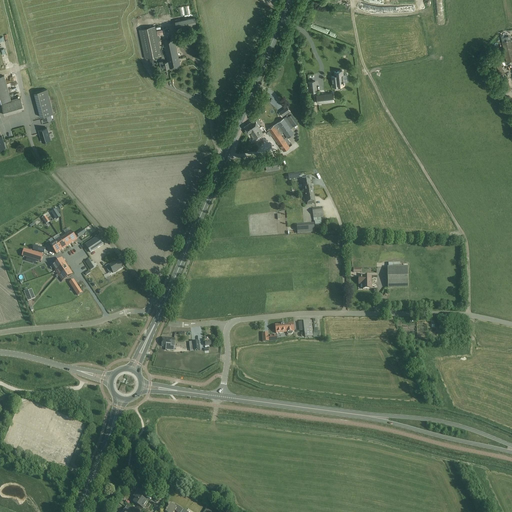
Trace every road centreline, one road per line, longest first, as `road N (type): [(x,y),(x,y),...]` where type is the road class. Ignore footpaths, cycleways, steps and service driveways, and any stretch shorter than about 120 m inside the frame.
road 1 (track): [(351,8),(363,66),(464,237),(467,314)]
road 2 (primary): [(163,302),(289,0)]
road 3 (unclassified): [(226,327),(305,313),(459,313),(511,324)]
road 4 (unclassified): [(152,296),(29,138)]
road 5 (unclassified): [(0,332),(145,311),(152,296)]
road 6 (primary): [(364,415),(511,452)]
road 7 (primary): [(511,445),(446,422),(364,415)]
road 8 (primary): [(364,415),(221,396)]
road 9 (secondary): [(77,511),(120,398)]
